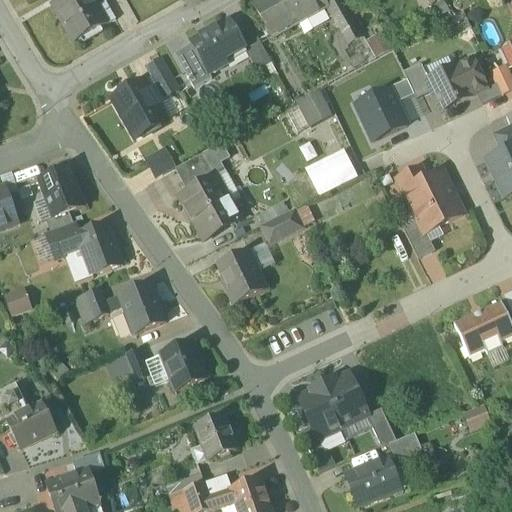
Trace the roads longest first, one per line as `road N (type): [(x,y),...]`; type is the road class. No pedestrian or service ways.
road 1 (residential): [(251,388),(73,138)]
road 2 (residential): [(511,263),(251,388)]
road 3 (residential): [(214,0),(48,96)]
road 4 (residential): [(312,511),(251,388)]
road 5 (residential): [(511,259),(447,138)]
